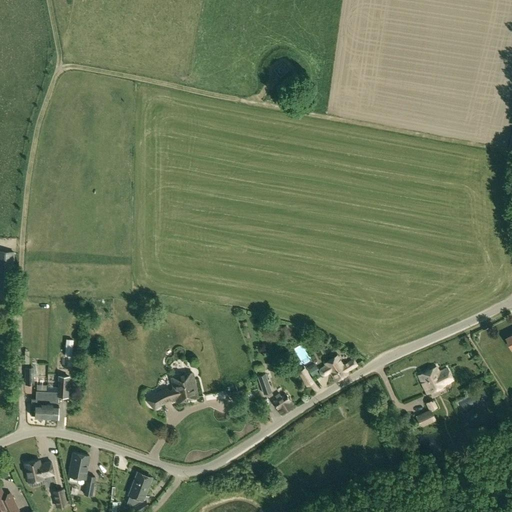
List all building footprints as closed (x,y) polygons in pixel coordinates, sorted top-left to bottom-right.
[(290,71),(284,62),(274,70),(281,79),(290,71)] [(14,252),(0,251),(0,289),(12,290),(14,252)] [(68,342),(77,342),(76,324),(67,325),(68,342)] [(331,372),(336,381),(349,373),(347,371),(358,364),(354,358),(343,365),(338,355),(325,363),(326,366),(321,369),(321,372),(322,375),(324,375),(331,372)] [(49,391),(47,417),(59,418),(60,397),(60,396),(69,397),(71,364),(71,358),(60,357),(58,385),(49,385),(49,391)] [(255,365),(257,373),(265,371),(264,366),(261,367),(259,364),(255,365)] [(34,367),(26,367),(25,383),(33,383),(34,367)] [(437,367),(418,375),(427,394),(444,387),(443,386),(454,381),(448,367),(438,371),(437,367)] [(298,371),(307,386),(313,382),(305,368),(298,371)] [(158,406),(159,406),(161,404),(166,402),(171,400),(176,398),(177,402),(199,397),(193,373),(172,377),(174,389),(168,391),(168,388),(163,390),(154,395),(152,396),(152,397),(151,397),(151,398),(150,399),(150,400),(150,401),(150,402),(151,403),(152,404),(152,405),(153,406),(154,406),(155,406),(156,406),(157,406),(158,406)] [(267,374),(257,376),(263,394),(273,392),(267,374)] [(239,383),(224,388),(227,395),(247,389),(244,381),(239,383)] [(47,417),(49,391),(37,390),(37,403),(30,403),(30,414),(31,416),(36,416),(36,417),(47,417)] [(282,414),(294,406),(286,393),(282,396),(280,393),(276,396),(278,399),(274,402),(282,414)] [(416,415),(422,428),(436,421),(432,411),(438,408),(435,400),(426,403),(429,410),(416,415)] [(90,455),(74,451),(70,475),(86,478),(90,455)] [(45,476),(56,473),(53,461),(42,463),(42,459),(27,463),(30,481),(31,485),(33,486),(44,484),(45,482),(45,478),(45,476)] [(144,497),(152,477),(138,471),(129,494),(131,494),(127,502),(135,505),(139,511),(149,505),(144,497)] [(93,495),(95,482),(96,476),(89,475),(85,493),(93,495)] [(0,510),(2,510),(2,511),(13,511),(19,509),(14,497),(8,500),(2,488),(0,488),(0,510)] [(65,488),(58,490),(55,490),(57,498),(58,506),(68,504),(65,488)]
